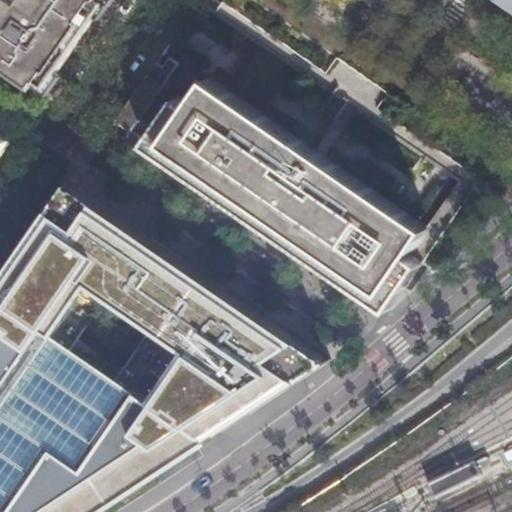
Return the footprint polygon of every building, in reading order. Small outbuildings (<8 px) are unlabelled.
[(60,0),(47,20),(18,0),(6,0),(0,9),(0,62),(41,91),(44,87),(49,91),(110,3),(106,0),(60,0)] [(200,0),(198,4),(214,15),(223,1),(224,0),(200,0)] [(162,66),(157,63),(150,75),(164,85),(179,64),(170,57),(162,66)] [(133,98),(148,108),(164,85),(150,75),(133,98)] [(148,143),(388,310),(421,262),(410,255),(429,227),(426,225),(211,77),(191,104),(180,96),(148,143)] [(133,98),(116,122),(131,132),(148,108),(133,98)] [(0,158),(11,142),(0,134),(0,158)] [(0,511),(92,511),(207,436),(187,422),(181,417),(143,391),(58,331),(20,304),(0,290),(0,511)]
